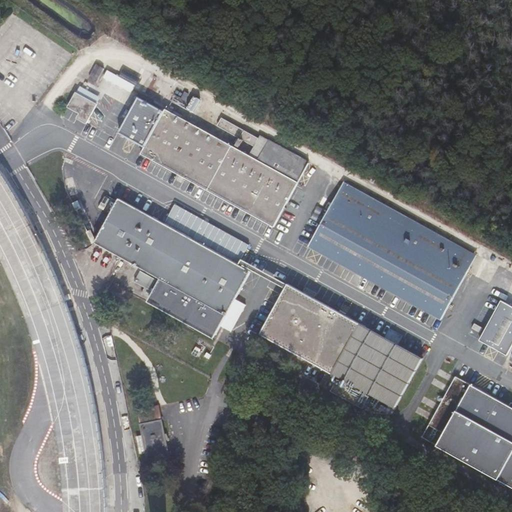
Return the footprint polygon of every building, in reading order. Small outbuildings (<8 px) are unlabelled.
[(89,78),(97,82),(104,68),(97,64),(89,78)] [(106,69),(103,76),(116,83),(120,76),(106,69)] [(122,77),(118,84),(131,92),(135,84),(122,77)] [(77,118),(86,123),(98,104),(77,92),(68,106),(79,113),(77,118)] [(260,160),(166,108),(165,111),(140,97),(119,134),(144,148),(141,154),(274,227),(309,163),(270,141),(260,160)] [(201,103),(194,100),(188,112),(195,115),(201,103)] [(244,139),(255,146),(259,138),(222,117),(218,126),(240,137),(236,145),(240,147),(244,139)] [(344,182),(309,246),(442,320),(477,256),(344,182)] [(119,198),(95,242),(144,270),(136,284),(152,293),(147,302),(214,338),(227,315),(251,271),(243,267),(239,265),(242,259),(249,246),(176,205),(166,224),(119,198)] [(285,288),(288,284),(242,259),(239,265),(243,267),(244,265),(285,288)] [(285,288),(260,334),(335,375),(338,377),(371,394),(392,406),(395,408),(423,358),(398,344),(385,337),(314,297),(303,291),(288,283),(288,284),(285,288)] [(306,287),(303,291),(314,297),(317,293),(306,287)] [(511,305),(502,300),(480,340),(508,355),(511,347),(511,305)] [(390,329),(385,337),(398,344),(403,336),(390,329)] [(429,425),(444,433),(434,450),(511,492),(511,407),(456,376),(429,425)] [(363,409),(368,399),(336,381),(330,391),(363,409)] [(368,399),(390,411),(392,406),(371,394),(368,399)] [(146,452),(148,462),(169,457),(166,440),(170,439),(167,433),(164,433),(161,419),(158,405),(138,409),(143,435),(136,436),(140,453),(146,452)] [(151,511),(173,511),(173,487),(151,488),(151,511)]
